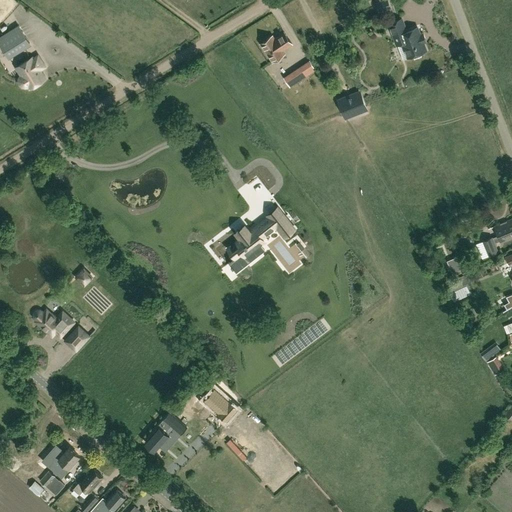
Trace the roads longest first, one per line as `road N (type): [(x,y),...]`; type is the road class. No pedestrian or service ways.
road 1 (unclassified): [(0,168),(272,0)]
road 2 (unclassified): [(187,511),(0,346)]
road 3 (unknown): [(143,80),(275,262)]
road 4 (unclassified): [(511,153),(453,0)]
